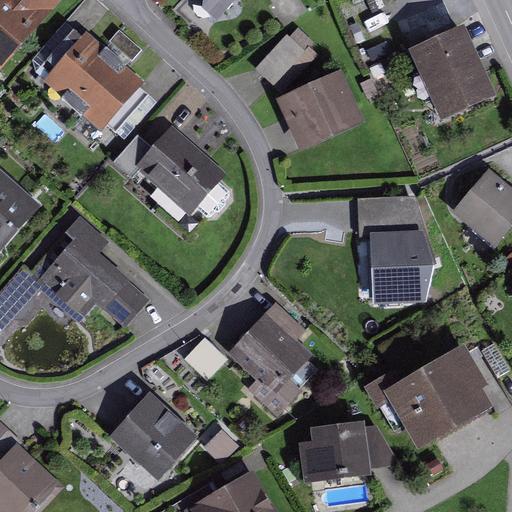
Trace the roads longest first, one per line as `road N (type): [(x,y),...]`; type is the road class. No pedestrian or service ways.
road 1 (residential): [(0,383),(35,391),(74,387),(210,308),(249,268),(268,233),(273,195),(266,152),(228,92)]
road 2 (unclassified): [(511,434),(487,461),(403,511)]
road 3 (residential): [(228,92),(133,0)]
